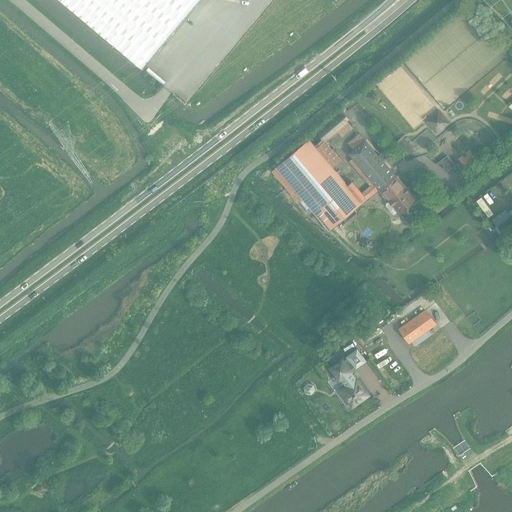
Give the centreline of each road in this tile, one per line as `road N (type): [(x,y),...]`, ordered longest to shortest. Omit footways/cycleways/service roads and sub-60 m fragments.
road 1 (primary): [(0,318),(408,0)]
road 2 (primary): [(382,0),(353,31),(0,303)]
road 3 (unclassified): [(511,318),(233,511)]
road 4 (unclassified): [(152,118),(16,0)]
